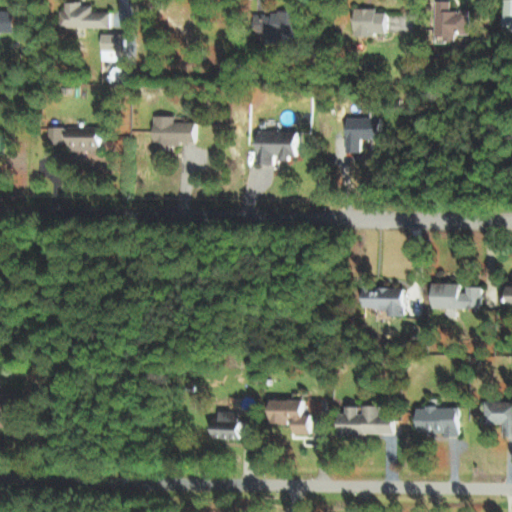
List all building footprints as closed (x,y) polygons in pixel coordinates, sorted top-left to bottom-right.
[(114,26),(114,11),(95,11),(95,4),(85,4),(85,0),(68,0),(68,9),(63,9),(63,26),(114,26)] [(473,32),(473,9),(452,9),(451,0),(437,0),(436,0),(437,34),(445,34),(445,40),(458,40),(457,33),(473,32)] [(381,7),(359,7),(358,34),(379,35),(379,31),(391,31),(392,11),(381,11),(381,7)] [(0,29),(17,30),(18,9),(0,9),(0,29)] [(266,40),(301,40),(300,11),(265,11),(266,40)] [(117,60),(117,49),(129,49),(129,33),(105,32),(104,59),(117,60)] [(200,121),(177,121),(177,115),(157,115),(157,146),(184,146),(184,140),(200,140),(200,121)] [(384,138),(385,116),(349,116),(348,151),(364,151),(364,137),(384,138)] [(106,126),(51,124),(50,142),(73,143),(73,149),(105,150),(106,126)] [(277,163),(277,156),(301,157),(302,130),(260,128),(259,162),(277,163)] [(468,282),(438,281),(438,307),(487,308),(487,286),(468,285),(468,282)] [(391,314),(408,315),(409,287),(365,286),(365,307),(391,307),(391,314)] [(0,425),(24,425),(23,392),(0,392),(0,425)] [(316,432),(316,413),(310,413),(310,398),(276,398),(276,422),(296,422),(296,432),(316,432)] [(490,423),(508,423),(508,434),(511,434),(511,462),(511,400),(490,400),(490,423)] [(399,433),(399,416),(383,417),(383,404),(366,405),(351,405),(352,412),(344,412),(344,433),(399,433)] [(422,433),(463,433),(464,406),(423,406),(422,433)] [(246,438),(247,411),(223,410),(223,417),(217,417),(217,438),(246,438)]
